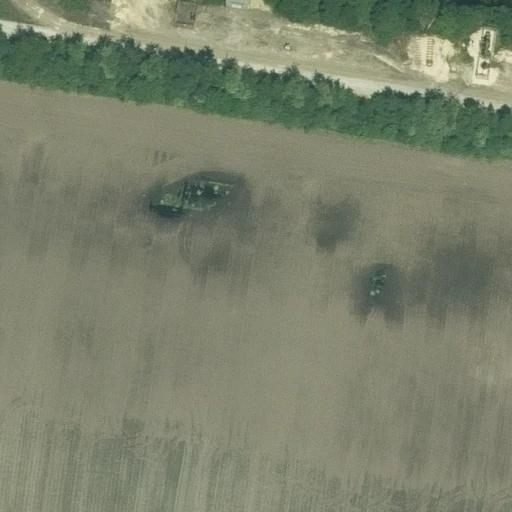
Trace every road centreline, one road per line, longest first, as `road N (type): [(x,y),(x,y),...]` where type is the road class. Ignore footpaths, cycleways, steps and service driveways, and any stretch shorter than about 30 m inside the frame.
road 1 (track): [(511,105),(0,23)]
road 2 (track): [(434,92),(338,47),(210,27)]
